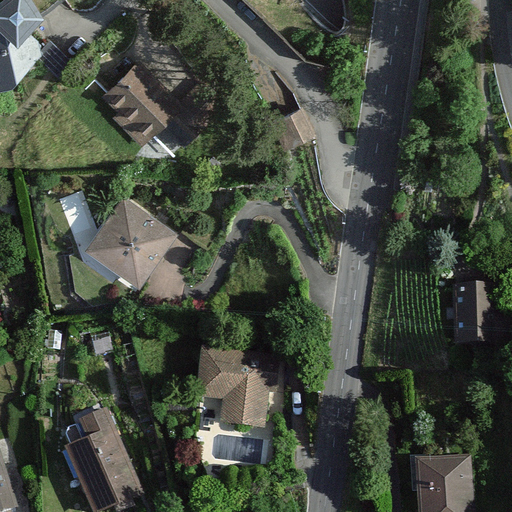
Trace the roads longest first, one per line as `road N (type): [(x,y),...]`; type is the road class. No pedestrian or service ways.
road 1 (tertiary): [(398,0),(321,511)]
road 2 (motorway): [(331,0),(511,167)]
